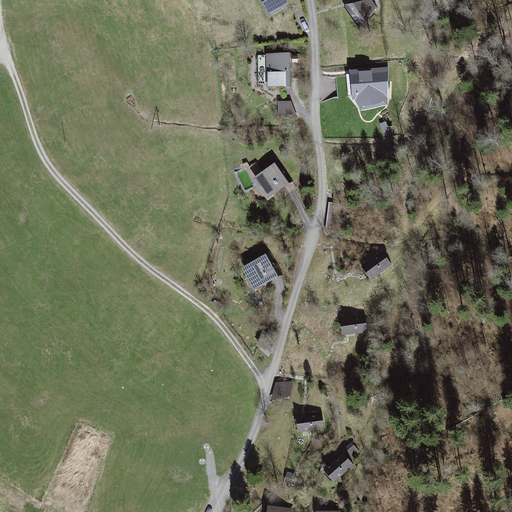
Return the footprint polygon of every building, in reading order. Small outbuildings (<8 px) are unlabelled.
[(285,0),(259,0),(269,18),(289,8),(285,0)] [(373,2),(351,11),(366,33),(378,11),(373,2)] [(293,58),(268,58),(269,90),(293,90),(293,58)] [(352,99),(355,99),(360,111),(387,105),(387,97),(389,67),(350,70),(352,99)] [(291,104),(279,103),(279,119),(298,119),(291,104)] [(274,163),(252,179),(266,199),(289,184),(274,163)] [(383,255),(363,270),(371,280),(391,265),(383,255)] [(269,258),(243,270),(253,292),(280,280),(269,258)] [(365,318),(340,321),(342,335),(367,332),(365,318)] [(291,385),(279,381),(273,403),(285,407),(291,385)] [(322,416),(298,420),(300,434),(325,431),(322,416)] [(345,458),(326,473),(335,484),(354,469),(345,458)]
